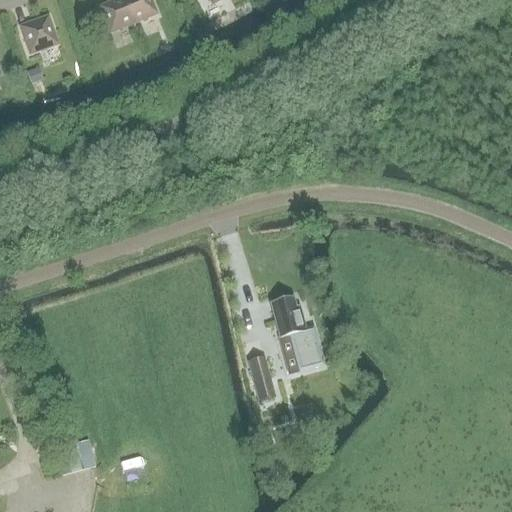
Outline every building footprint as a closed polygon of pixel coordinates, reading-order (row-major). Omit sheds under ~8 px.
[(110,35),(133,26),(122,0),(121,0),(99,9),(110,35)] [(149,0),(122,0),(133,26),(156,16),(149,0)] [(47,19),(20,29),(29,56),(57,46),(47,19)] [(38,69),(27,74),(31,86),(43,82),(38,69)] [(295,313),(292,303),(270,310),(280,344),(290,341),(300,377),(324,370),(313,332),(306,335),(299,312),(295,313)] [(278,408),(265,364),(250,369),(263,412),(278,408)] [(37,441),(43,462),(61,458),(55,436),(37,441)]
